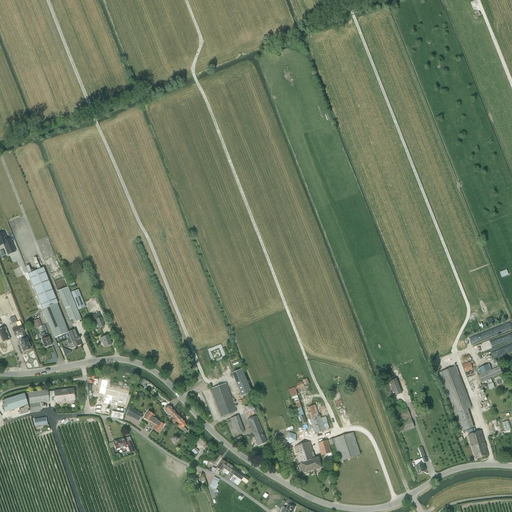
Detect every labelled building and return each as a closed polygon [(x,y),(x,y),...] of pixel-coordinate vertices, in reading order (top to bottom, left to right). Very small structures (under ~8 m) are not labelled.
[(4,233),(0,234),(0,245),(4,244),(5,247),(5,248),(6,251),(8,254),(8,255),(9,254),(15,252),(10,238),(7,240),(4,233)] [(58,304),(43,268),(28,274),(34,289),(54,339),(64,334),(69,344),(69,345),(68,346),(69,348),(70,348),(72,348),(81,345),(75,330),(68,333),(56,304),(58,304)] [(507,269),(497,272),(500,280),(510,276),(507,269)] [(81,320),(68,287),(58,291),(69,320),(70,320),(73,318),(74,322),(74,323),(81,320)] [(78,291),(72,293),(77,306),(83,303),(78,291)] [(41,326),(39,319),(33,322),(35,328),(41,326)] [(471,338),(473,343),(511,327),(511,323),(511,322),(471,338)] [(20,345),(23,352),(31,349),(27,339),(26,339),(23,332),(24,332),(21,326),(12,329),(15,336),(21,333),(24,340),(20,341),(21,345),(20,345)] [(0,329),(0,337),(2,343),(10,340),(5,328),(0,329)] [(40,334),(41,337),(42,340),(41,340),(44,348),(51,346),(48,338),(47,335),(45,336),(44,333),(40,334)] [(104,348),(111,345),(108,336),(100,339),(101,343),(102,343),(104,348)] [(465,373),(473,370),(470,362),(462,365),(465,373)] [(488,364),(479,368),(481,374),(490,370),(488,364)] [(439,373),(443,384),(454,414),(455,414),(468,409),(471,408),(456,367),(439,373)] [(502,373),(499,367),(478,376),(481,382),(502,373)] [(231,372),(236,384),(241,396),(251,392),(241,368),(231,372)] [(390,381),(391,384),(395,395),(401,393),(396,379),(390,381)] [(101,382),(98,394),(104,395),(103,404),(116,407),(116,405),(124,406),(126,395),(104,390),(105,383),(101,382)] [(225,383),(223,384),(210,389),(221,417),(236,411),(225,383)] [(55,403),(75,401),(73,389),(54,391),(54,392),(48,392),(47,390),(28,393),(29,405),(55,401),(55,403)] [(6,403),(2,405),(5,412),(28,405),(24,393),(5,400),(6,403)] [(489,400),(488,401),(480,404),(483,412),(492,409),(489,400)] [(244,408),(244,413),(249,417),(254,415),(255,409),(250,405),(244,408)] [(315,405),(307,408),(311,419),(319,416),(315,405)] [(169,406),(168,407),(164,411),(167,414),(168,413),(173,418),(170,420),(174,424),(176,422),(180,418),(169,406)] [(142,415),(130,408),(126,414),(139,421),(142,415)] [(400,432),(414,427),(407,409),(393,414),(400,432)] [(474,428),(468,409),(455,414),(461,432),(474,428)] [(159,432),(164,425),(159,421),(153,417),(154,415),(148,411),(143,418),(148,422),(149,421),(156,425),(154,428),(159,432)] [(236,435),(244,432),(238,416),(230,419),(236,435)] [(257,446),(266,442),(256,416),(247,420),(257,446)] [(311,419),(316,434),(325,430),(320,416),(319,416),(311,419)] [(46,418),(34,420),(35,428),(39,427),(39,426),(47,425),(46,418)] [(176,422),(178,424),(176,426),(180,430),(181,429),(184,434),(187,431),(183,427),(186,424),(180,418),(176,422)] [(488,455),(480,431),(468,435),(475,459),(488,455)] [(289,444),(297,441),(296,434),(290,433),(286,438),(289,444)] [(131,441),(129,437),(124,439),(124,438),(116,441),(114,441),(114,442),(113,442),(116,449),(126,446),(126,445),(127,445),(126,443),(131,441)] [(202,446),(205,444),(197,437),(195,439),(202,446)] [(326,460),(333,458),(328,440),(318,443),(322,455),(325,454),(326,460)] [(127,445),(130,453),(134,451),(131,441),(126,443),(127,445)] [(313,454),(309,442),(295,446),(300,463),(303,473),(322,467),(318,457),(315,458),(313,454)] [(424,463),(427,462),(422,447),(418,448),(424,463)] [(223,468),(226,463),(222,460),(216,468),(221,471),(223,468)] [(224,469),(222,471),(225,474),(227,471),(230,473),(232,474),(236,470),(233,468),(230,466),(231,466),(226,463),(223,468),(224,469)] [(418,474),(425,471),(422,464),(415,466),(418,474)] [(241,480),(244,475),(236,470),(232,474),(229,479),(234,483),(238,478),(241,480)]
